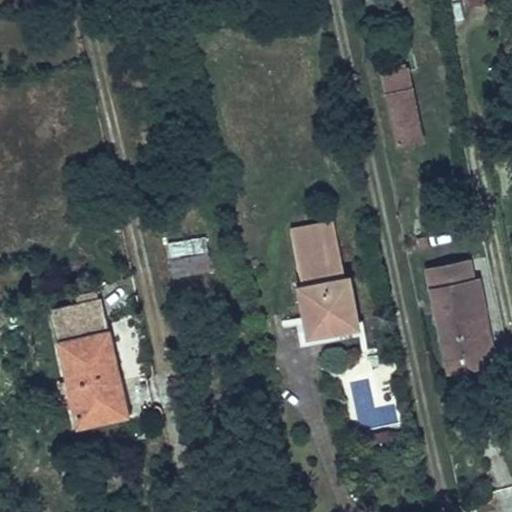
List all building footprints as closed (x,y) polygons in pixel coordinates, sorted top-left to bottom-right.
[(421,141),(406,70),(382,75),(397,146),(421,141)] [(355,327),(345,278),(343,278),(332,223),(289,232),(300,286),(296,287),(305,337),(355,327)] [(210,271),(204,238),(168,244),(174,277),(210,271)] [(483,313),(476,279),(472,280),(468,261),(426,269),(444,358),(481,350),(473,315),(483,313)] [(97,302),(95,293),(76,298),(78,306),(97,302)] [(117,383),(106,333),(98,301),(97,302),(78,306),(52,313),(59,343),(58,344),(67,383),(71,399),(66,400),(68,409),(73,408),(77,426),(118,416),(111,385),(117,383)] [(488,361),(488,360),(490,358),(490,356),(491,354),(491,352),(491,351),(490,348),(483,313),(473,315),(481,350),(444,358),(447,373),(478,366),(480,366),(482,366),(483,365),(485,364),(486,363),(488,361)] [(71,399),(67,383),(62,384),(66,400),(71,399)] [(125,415),(117,383),(111,385),(118,416),(125,415)] [(371,408),(367,383),(355,384),(361,426),(396,421),(394,405),(371,408)]
